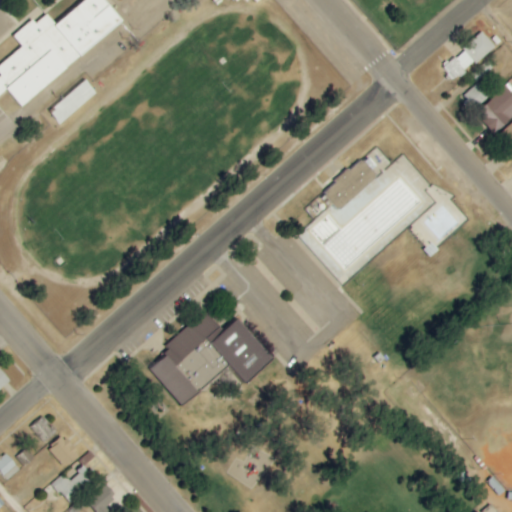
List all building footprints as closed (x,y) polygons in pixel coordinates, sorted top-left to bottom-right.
[(123,23),(104,0),(86,0),(56,25),(47,14),(36,23),(33,20),(13,36),(22,48),(0,65),(0,74),(1,76),(0,76),(0,95),(5,91),(18,108),(123,23)] [(441,68),(453,82),(495,47),(483,33),(441,68)] [(96,92),(85,80),(49,113),(60,125),(96,92)] [(463,97),(475,109),(490,93),(478,82),(463,97)] [(511,95),(507,89),(478,117),(494,134),(511,117),(511,95)] [(511,124),(501,135),(511,146),(511,124)] [(180,406),(230,365),(244,382),(272,359),(239,318),(222,331),(205,311),(163,345),(169,353),(150,369),(180,406)] [(0,387),(9,379),(0,369),(0,387)] [(42,444),(56,432),(42,416),(28,427),(42,444)] [(63,436),(47,449),(63,468),(79,455),(63,436)] [(16,457),(23,467),(29,463),(22,453),(16,457)] [(0,458),(0,472),(7,480),(19,470),(6,454),(0,458)] [(64,475),(53,484),(68,503),(94,482),(83,468),(68,480),(64,475)] [(95,511),(109,511),(106,506),(117,500),(109,486),(87,498),(95,511)]
